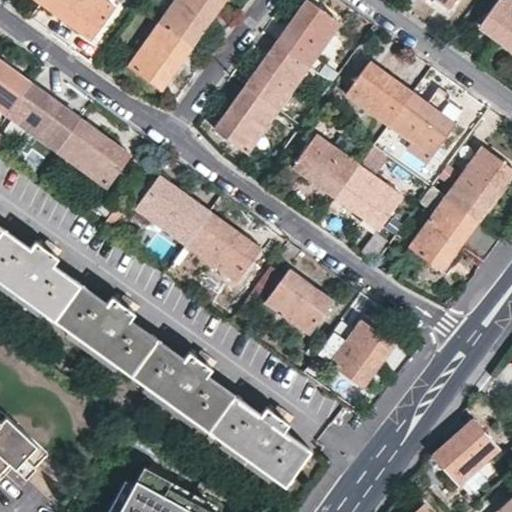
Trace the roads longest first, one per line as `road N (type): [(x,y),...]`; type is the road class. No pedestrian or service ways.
road 1 (residential): [(172,132),(469,345)]
road 2 (residential): [(0,10),(172,132)]
road 3 (secondary): [(341,511),(469,345)]
road 4 (residential): [(511,103),(370,0)]
road 5 (residential): [(266,0),(172,132)]
